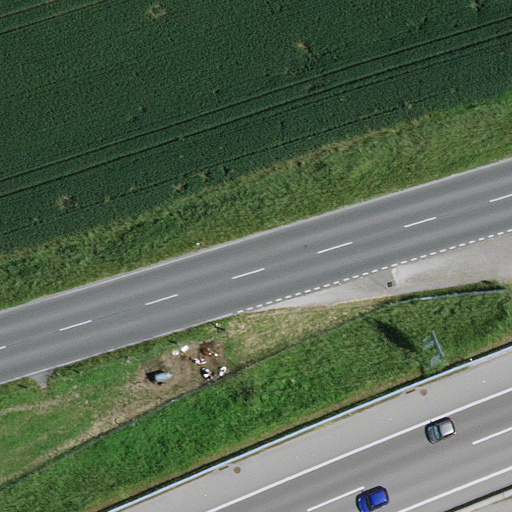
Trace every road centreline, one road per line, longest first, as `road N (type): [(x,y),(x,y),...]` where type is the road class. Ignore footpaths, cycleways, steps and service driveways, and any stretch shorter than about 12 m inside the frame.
road 1 (primary): [(0,347),(511,194)]
road 2 (motorway): [(511,427),(304,511)]
